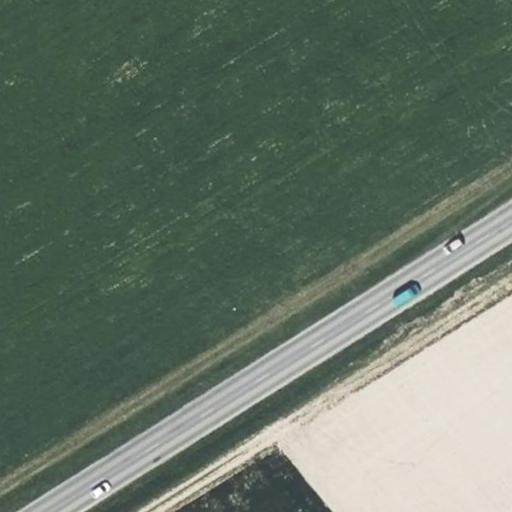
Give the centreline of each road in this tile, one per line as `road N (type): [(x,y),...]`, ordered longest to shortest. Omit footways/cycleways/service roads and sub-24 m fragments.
road 1 (track): [(511,170),(0,491)]
road 2 (secondary): [(53,511),(511,222)]
road 3 (track): [(152,511),(511,280)]
